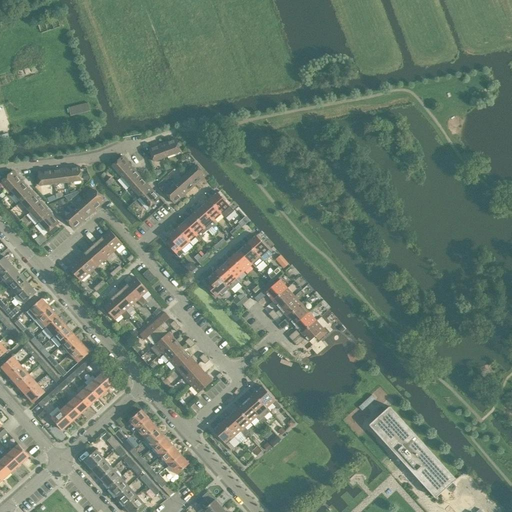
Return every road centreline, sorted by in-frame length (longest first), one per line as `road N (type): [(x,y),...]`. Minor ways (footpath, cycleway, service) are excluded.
road 1 (residential): [(233,374),(135,249)]
road 2 (tertiary): [(143,384),(42,269)]
road 3 (residential): [(0,168),(138,144)]
